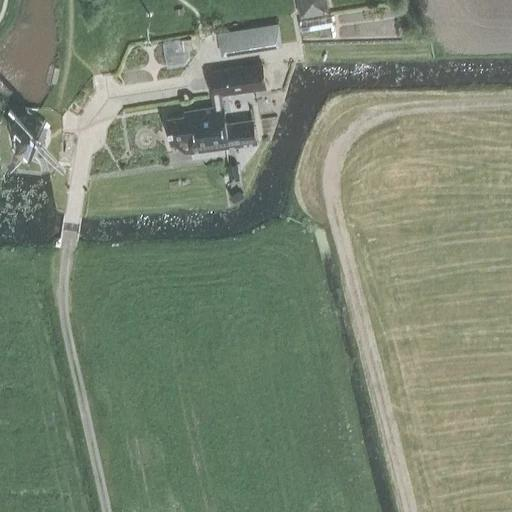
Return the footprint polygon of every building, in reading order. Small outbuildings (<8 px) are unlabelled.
[(300,0),(302,13),(332,9),(330,0),(300,0)] [(334,14),(305,18),(306,30),(335,26),(334,14)] [(277,46),(273,23),(217,32),(221,55),(277,46)] [(266,88),(262,63),(207,71),(211,96),(266,88)] [(192,115),(168,119),(172,146),(178,145),(178,146),(186,152),(190,151),(190,154),(256,144),(252,120),(225,124),(223,107),(191,112),(192,115)] [(36,125),(24,125),(15,131),(13,144),(22,154),(35,154),(45,145),(44,133),(36,125)] [(239,177),(237,164),(227,165),(228,179),(239,177)]
